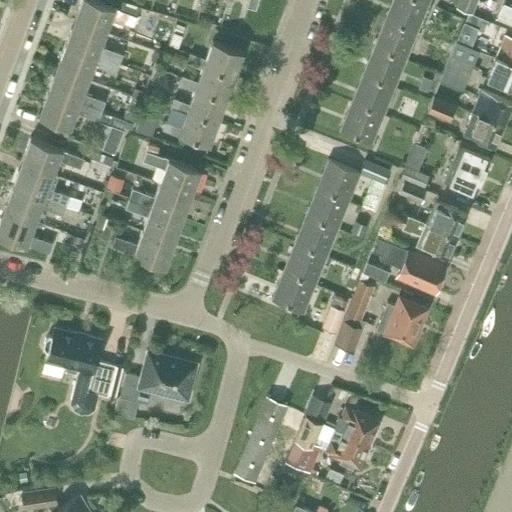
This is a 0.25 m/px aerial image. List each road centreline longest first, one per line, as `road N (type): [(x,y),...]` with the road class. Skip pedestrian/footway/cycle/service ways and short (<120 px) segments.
road 1 (unclassified): [(380,511),(511,201)]
road 2 (residential): [(187,314),(305,0)]
road 3 (residential): [(212,455),(142,439),(128,466),(150,500),(184,505),(203,487)]
road 4 (residential): [(187,314),(0,268)]
road 5 (residential): [(212,455),(236,341),(187,314)]
